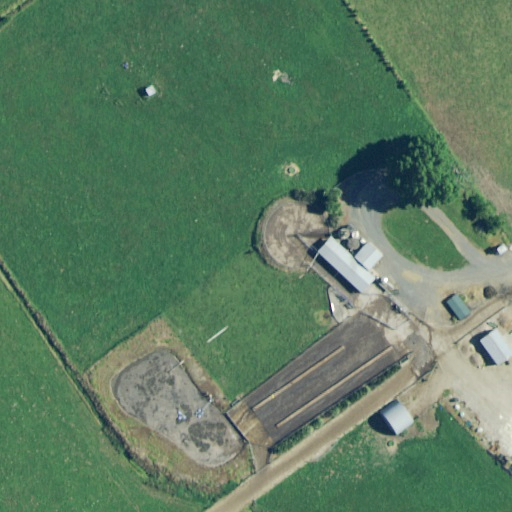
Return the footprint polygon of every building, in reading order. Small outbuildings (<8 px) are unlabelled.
[(367,271),(382,255),(368,241),(353,257),(331,237),(317,252),(361,292),(374,277),(367,271)] [(471,311),(461,298),(451,306),(461,319),(471,311)] [(511,354),(511,352),(496,329),(480,340),(497,365),(511,354)] [(511,390),(484,417),(511,446),(511,390)] [(414,422),(397,400),(380,413),(397,435),(414,422)]
